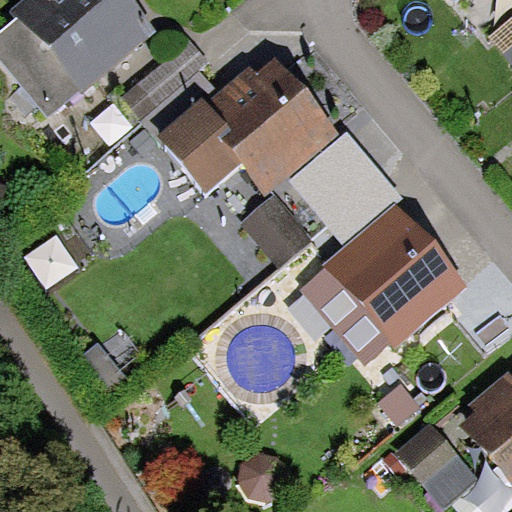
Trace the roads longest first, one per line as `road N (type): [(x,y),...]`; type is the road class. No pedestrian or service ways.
road 1 (residential): [(511,264),(317,33),(305,0)]
road 2 (track): [(129,511),(0,306)]
